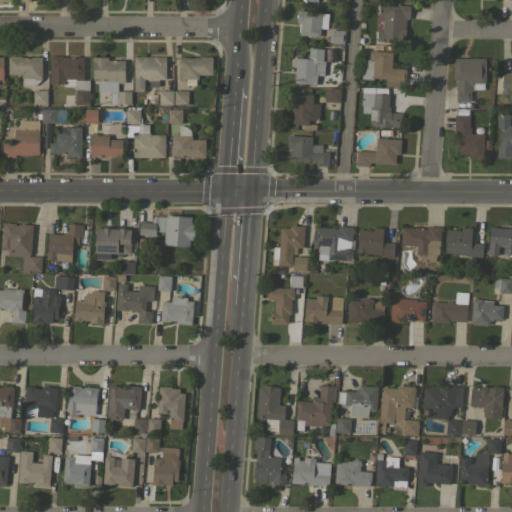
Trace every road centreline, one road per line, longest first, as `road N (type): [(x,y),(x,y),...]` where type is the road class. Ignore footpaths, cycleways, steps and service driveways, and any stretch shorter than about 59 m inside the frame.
road 1 (primary): [(221,188),(200,511)]
road 2 (residential): [(241,356),(511,357)]
road 3 (tertiary): [(254,187),(511,189)]
road 4 (residential): [(235,30),(0,22)]
road 5 (tertiary): [(221,188),(0,190)]
road 6 (residential): [(209,355),(0,352)]
road 7 (primary): [(231,511),(244,306)]
road 8 (residential): [(433,189),(444,0)]
road 9 (primary): [(254,187),(268,0)]
